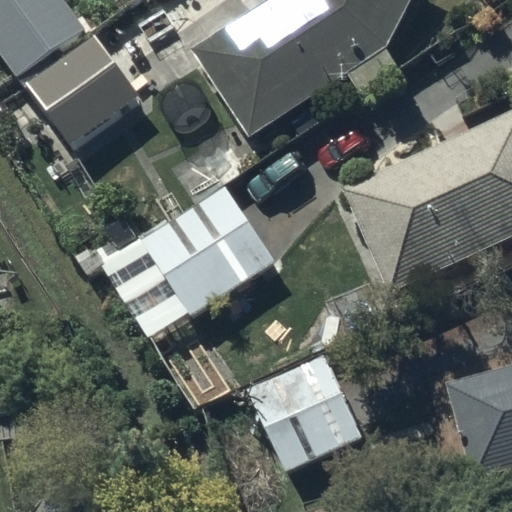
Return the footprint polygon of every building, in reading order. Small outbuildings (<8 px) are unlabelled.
[(63,0),(0,0),(0,57),(19,85),(89,37),(63,0)] [(287,0),(200,57),(254,140),(392,52),(418,0),(287,0)] [(140,104),(94,44),(27,96),(73,155),(140,104)] [(511,120),(348,197),(370,244),(338,258),(355,295),(386,280),(396,302),(511,248),(511,120)] [(229,193),(145,249),(196,325),(280,270),(229,193)] [(329,363),(251,399),(289,480),(367,444),(329,363)] [(511,375),(454,391),(480,485),(511,476),(511,375)]
